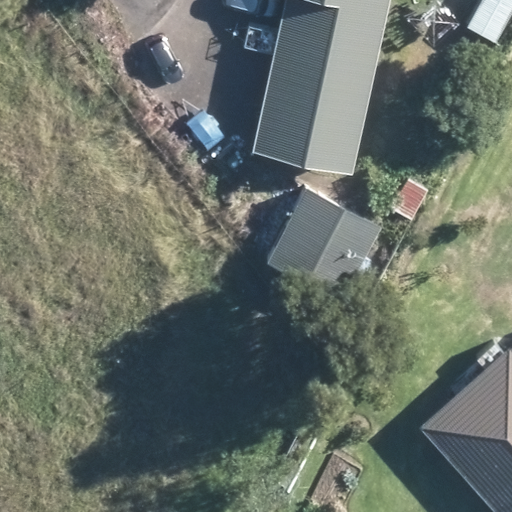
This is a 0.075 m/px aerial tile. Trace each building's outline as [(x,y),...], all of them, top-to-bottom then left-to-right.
[(277,0),(244,157),(345,178),(383,0),(277,0)] [(490,48),(509,11),(485,0),(475,0),(460,33),(490,48)] [(407,224),(419,192),(396,184),(384,215),(407,224)] [(335,304),(371,229),(295,194),(259,267),(335,304)] [(511,511),(511,365),(506,359),(503,354),(415,433),(484,511),(511,511)]
